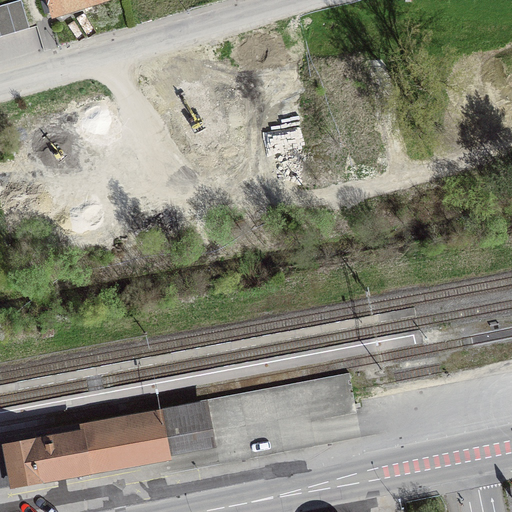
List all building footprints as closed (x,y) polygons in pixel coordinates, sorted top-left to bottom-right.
[(0,36),(29,28),(20,0),(18,0),(0,5),(0,36)] [(47,0),(52,14),(95,0),(47,0)] [(286,286),(289,305),(307,301),(304,283),(286,286)] [(41,326),(43,335),(53,334),(51,324),(41,326)] [(0,469),(10,467),(14,484),(88,470),(87,467),(191,448),(185,415),(159,419),(159,423),(81,437),(81,433),(57,438),(56,431),(32,436),(33,442),(6,447),(7,449),(0,450),(0,469)] [(0,486),(14,484),(10,467),(0,469),(0,450),(7,449),(6,447),(5,438),(0,439),(0,486)]
